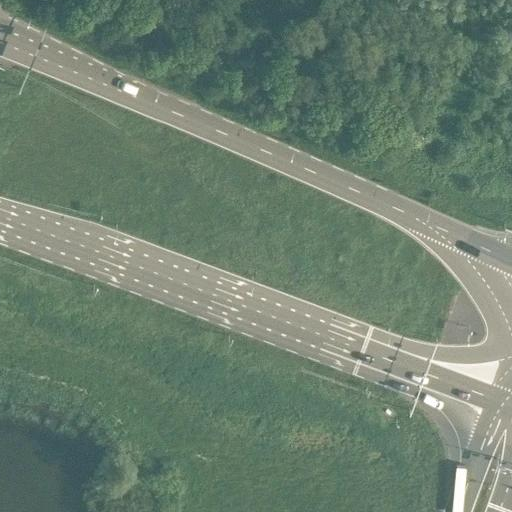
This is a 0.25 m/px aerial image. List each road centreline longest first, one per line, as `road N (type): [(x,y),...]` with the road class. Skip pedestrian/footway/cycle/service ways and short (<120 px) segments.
road 1 (trunk): [(511,263),(0,37)]
road 2 (trunk): [(0,217),(499,402)]
